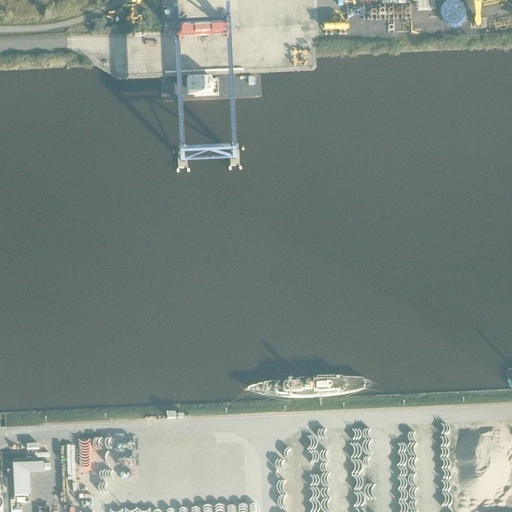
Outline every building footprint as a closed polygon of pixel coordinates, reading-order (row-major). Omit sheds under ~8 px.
[(175,6),(174,0),(150,0),(151,8),(162,8),(162,21),(171,21),(171,6),(175,6)] [(156,45),(157,54),(202,52),(201,43),(197,43),(197,38),(163,40),(164,44),(156,45)] [(462,442),(468,479),(477,478),(475,470),(487,468),(486,463),(483,463),(481,451),(485,450),(483,438),(462,442)] [(10,460),(12,497),(28,496),(27,474),(41,474),(40,458),(10,460)] [(289,489),(294,464),(280,461),(274,487),(283,489),(284,488),(289,489)] [(314,506),(316,508),(335,509),(339,511),(340,511),(345,505),(351,506),(360,511),(363,511),(365,492),(367,488),(360,484),(361,478),(356,477),(354,480),(342,479),(339,483),(337,483),(328,476),(321,476),(320,478),(319,487),(313,495),(299,494),(308,500),(308,502),(314,506)] [(480,497),(490,502),(494,494),(488,491),(487,494),(482,491),(480,497)]
